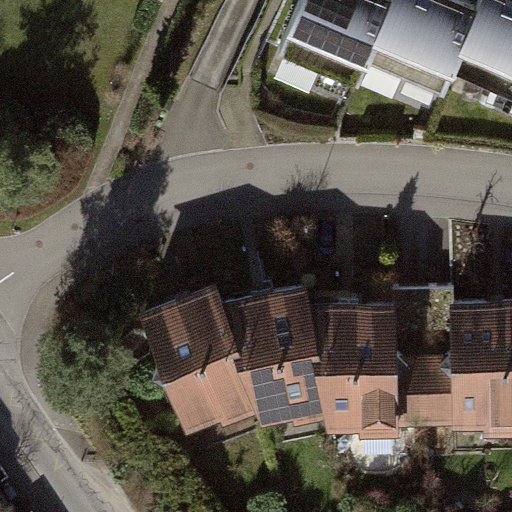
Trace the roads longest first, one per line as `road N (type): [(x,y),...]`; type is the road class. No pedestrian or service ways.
road 1 (residential): [(0,294),(101,218),(233,176),(352,165),(511,179)]
road 2 (tertiary): [(91,511),(0,379)]
